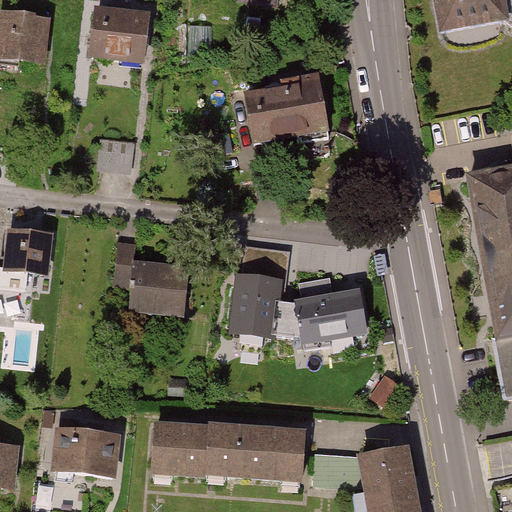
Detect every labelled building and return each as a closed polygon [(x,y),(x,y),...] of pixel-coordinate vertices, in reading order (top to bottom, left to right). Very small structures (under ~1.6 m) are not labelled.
[(500,0),(429,0),(437,39),(505,27),(500,0)] [(147,18),(90,12),(84,62),(142,68),(147,18)] [(46,23),(0,16),(0,65),(40,71),(46,23)] [(315,84),(237,98),(247,152),(325,138),(315,84)] [(134,148),(104,145),(100,172),(130,175),(134,148)] [(511,169),(509,170),(460,179),(489,346),(500,406),(511,403),(511,169)] [(50,238),(12,234),(8,271),(0,270),(0,290),(27,294),(29,274),(47,276),(50,238)] [(111,287),(129,289),(132,266),(135,244),(116,242),(111,287)] [(184,271),(132,266),(129,289),(127,315),(179,320),(184,271)] [(330,281),(299,286),(302,302),(333,296),(330,281)] [(275,343),(279,310),(282,287),(238,283),(229,341),(275,347),(275,343)] [(298,311),(279,310),(275,343),(304,348),(306,353),(333,348),(333,343),(366,338),(358,299),(298,307),(298,311)] [(384,411),(398,389),(385,380),(371,401),(384,411)] [(116,438),(47,429),(41,473),(111,482),(116,438)] [(303,491),(306,440),(160,429),(156,480),(303,491)] [(14,448),(0,446),(0,489),(9,491),(14,448)] [(416,511),(406,449),(351,458),(358,497),(360,511),(416,511)]
